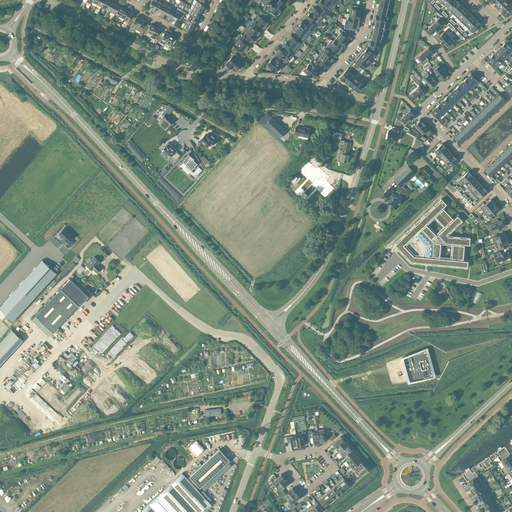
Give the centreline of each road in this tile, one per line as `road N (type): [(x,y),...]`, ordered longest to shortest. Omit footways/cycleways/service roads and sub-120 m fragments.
road 1 (tertiary): [(273,323),(319,271),(379,103)]
road 2 (residential): [(246,77),(166,62),(47,0)]
road 3 (residential): [(509,213),(419,109),(456,74)]
road 4 (tertiary): [(158,207),(35,76)]
road 5 (tertiary): [(158,207),(267,329)]
road 6 (tertiary): [(273,323),(158,207)]
road 7 (residential): [(255,450),(277,377),(246,342),(209,331)]
road 8 (residential): [(274,457),(304,493),(334,468),(319,449),(307,451)]
road 9 (tertiary): [(422,464),(511,381)]
